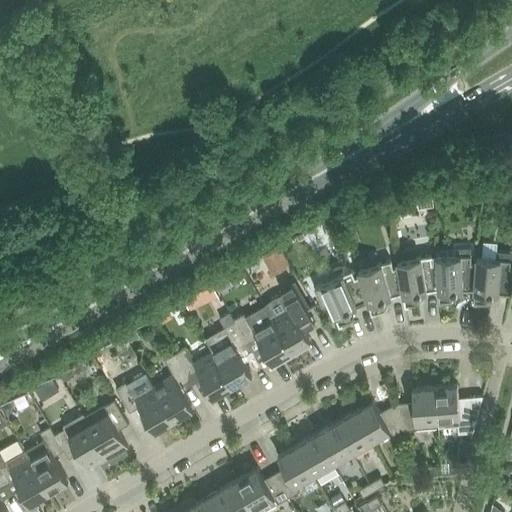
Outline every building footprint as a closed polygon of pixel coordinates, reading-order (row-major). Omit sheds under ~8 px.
[(280,246),(264,255),(273,272),(289,264),(280,246)] [(440,301),(452,301),(453,301),(455,300),(456,299),(457,297),(458,296),(458,294),(458,290),(475,289),(476,289),(478,261),(477,261),(471,261),(471,247),(456,247),(457,254),(438,255),(438,261),(440,288),(439,288),(440,301)] [(511,294),(511,292),(511,266),(511,253),(511,251),(497,250),(497,257),(478,256),(477,261),(478,261),(476,289),(475,289),(474,302),(486,303),(488,303),(490,302),(491,301),(492,300),(493,299),(493,298),(494,297),(494,292),(511,294)] [(439,288),(440,288),(438,261),(433,262),(431,254),(398,260),(399,265),(404,292),(406,305),(418,303),(419,303),(421,302),(421,301),(422,300),(423,299),(423,298),(423,296),(423,291),(439,288)] [(404,292),(399,265),(394,266),(392,259),(359,269),(360,274),(361,274),(369,300),(369,301),(372,313),(384,309),(385,309),(386,308),(387,307),(388,306),(388,305),(388,303),(388,301),(387,297),(404,292)] [(340,325),(351,320),(352,320),(353,319),(354,318),(355,317),(355,315),(355,313),(355,312),(354,311),(353,308),(369,301),(369,300),(361,274),(360,274),(356,276),(353,269),(316,285),(324,304),(330,301),(340,325)] [(227,275),(215,281),(220,291),(232,284),(227,275)] [(283,290),(286,294),(266,305),(293,350),(312,339),(307,330),(317,324),(293,284),(283,290)] [(200,290),(183,297),(190,310),(207,302),(200,290)] [(245,312),(234,318),(249,343),(258,337),(273,362),(293,350),(266,305),(247,317),(245,312)] [(207,340),(213,350),(234,385),(253,373),(239,348),(249,343),(234,318),(230,311),(220,317),(227,328),(207,340)] [(137,328),(125,333),(129,340),(140,335),(137,328)] [(186,347),(176,352),(190,377),(199,371),(214,396),(234,385),(213,350),(194,361),(186,347)] [(180,382),(190,377),(176,352),(165,358),(174,373),(155,384),(175,419),(194,407),(180,382)] [(70,365),(59,370),(64,380),(74,375),(70,365)] [(155,430),(175,419),(155,384),(135,395),(127,381),(116,387),(130,411),(141,405),(155,430)] [(460,397),(458,383),(436,385),(438,419),(439,427),(461,425),(462,433),(474,431),(484,394),(460,397)] [(405,430),(439,427),(438,419),(436,385),(413,387),(414,401),(397,402),(405,430)] [(115,398),(85,416),(109,457),(112,462),(129,452),(126,447),(129,445),(119,429),(130,423),(115,398)] [(10,399),(1,403),(5,413),(11,411),(13,405),(10,399)] [(394,436),(405,430),(397,402),(381,411),(374,399),(354,411),(372,441),(391,430),(394,436)] [(372,441),(354,411),(336,421),(353,452),(372,441)] [(85,416),(83,412),(64,423),(66,427),(56,433),(65,449),(70,458),(80,452),(90,468),(109,457),(85,416)] [(334,462),(353,452),(336,421),(317,432),(334,462)] [(45,439),(26,450),(30,457),(50,491),(70,480),(55,455),(65,449),(56,433),(51,425),(41,431),(45,439)] [(316,473),(334,462),(317,432),(298,443),(316,473)] [(461,439),(458,452),(469,455),(472,441),(461,439)] [(296,485),(316,473),(298,443),(279,455),(286,467),(275,472),(289,497),(300,491),(296,485)] [(50,491),(30,457),(26,450),(7,462),(2,453),(0,454),(0,472),(6,483),(16,478),(30,503),(50,491)] [(461,457),(449,458),(450,472),(462,471),(461,457)] [(367,482),(389,471),(386,464),(364,474),(367,482)] [(442,465),(430,466),(431,475),(442,474),(442,465)] [(256,508),(258,511),(263,511),(289,497),(275,472),(265,478),(258,466),(238,477),(256,508)] [(0,472),(0,511),(9,511),(0,495),(0,486),(6,483),(0,472)] [(371,482),(375,490),(386,484),(382,476),(371,482)] [(233,511),(248,511),(256,508),(238,477),(220,488),(233,511)] [(375,490),(371,482),(360,489),(364,496),(375,490)] [(208,511),(233,511),(220,488),(201,499),(208,511)] [(341,491),(331,497),(336,505),(346,499),(341,491)] [(378,495),(367,501),(372,509),(383,502),(378,495)] [(208,511),(201,499),(194,503),(191,498),(179,505),(182,510),(183,511),(208,511)] [(338,511),(343,511),(350,508),(346,500),(335,507),(338,511)]
